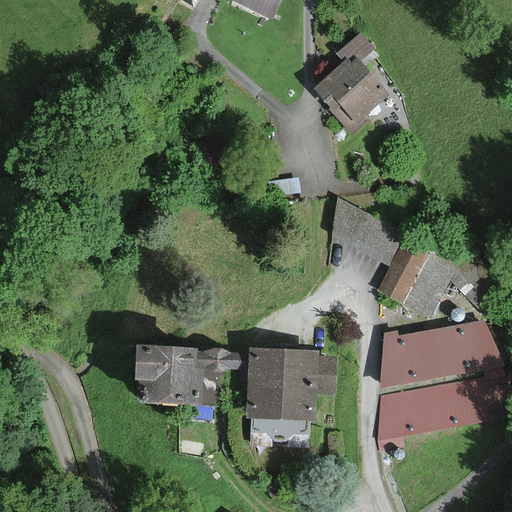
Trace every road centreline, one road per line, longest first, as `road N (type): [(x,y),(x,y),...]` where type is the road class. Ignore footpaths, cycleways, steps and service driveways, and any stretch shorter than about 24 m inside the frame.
road 1 (residential): [(387,511),(367,446),(370,324),(345,288)]
road 2 (residential): [(25,351),(73,380),(116,511)]
road 3 (residential): [(25,351),(85,511)]
